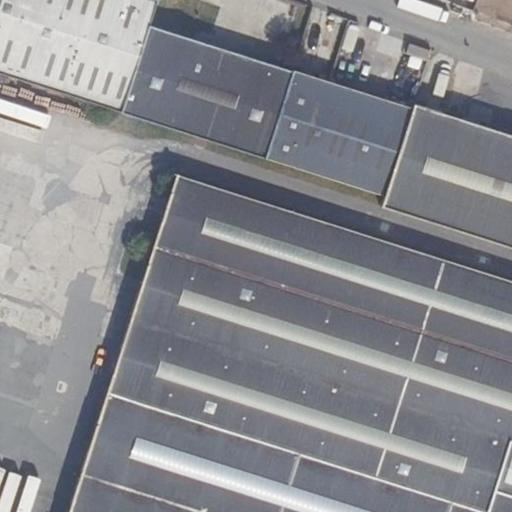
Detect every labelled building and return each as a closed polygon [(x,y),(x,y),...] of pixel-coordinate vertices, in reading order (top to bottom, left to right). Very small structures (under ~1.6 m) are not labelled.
[(0,0),(0,74),(119,113),(148,25),(155,2),(149,0),(0,0)] [(292,71),(148,25),(119,113),(264,160),(292,71)] [(264,160),(383,198),(411,109),(292,71),(264,160)] [(511,137),(412,105),(411,109),(383,198),(511,239),(511,137)] [(511,283),(174,176),(164,207),(511,318),(511,283)] [(380,208),(511,250),(511,239),(383,198),(380,208)] [(511,318),(164,207),(67,511),(511,511),(511,502),(494,497),(510,443),(511,443),(511,318)]
